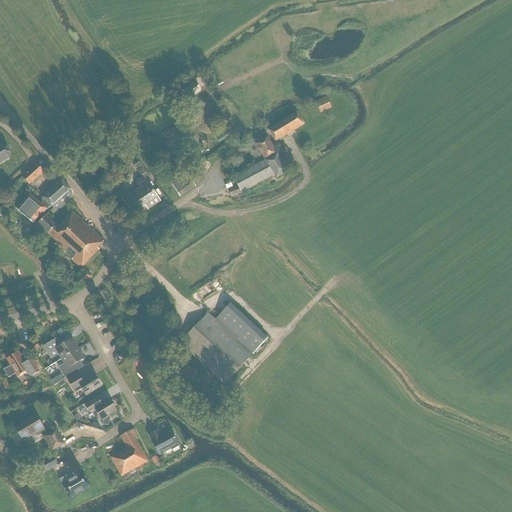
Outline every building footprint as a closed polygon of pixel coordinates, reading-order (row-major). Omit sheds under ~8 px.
[(194,82),(182,91),(189,99),(200,90),(194,82)] [(332,108),(326,95),(315,101),(321,113),(332,108)] [(301,111),(297,113),(268,130),(275,142),(304,125),(308,122),(301,111)] [(277,178),(288,171),(267,138),(263,140),(261,137),(254,141),(256,144),(256,145),(266,161),(234,178),(239,187),(229,191),(231,197),(241,193),(239,189),(242,193),(275,175),(277,178)] [(0,165),(9,160),(10,153),(7,147),(0,146),(0,165)] [(49,167),(42,160),(37,165),(23,177),(29,185),(43,172),(49,167)] [(128,193),(121,198),(135,218),(133,214),(145,206),(148,209),(160,201),(158,197),(157,197),(151,187),(153,186),(149,180),(151,179),(140,162),(136,165),(146,181),(140,185),(142,187),(129,195),(128,193)] [(180,198),(196,187),(185,172),(169,182),(180,198)] [(44,199),(50,206),(53,209),(54,208),(57,211),(73,196),(69,192),(70,190),(62,181),(43,198),(44,199)] [(47,210),(50,206),(44,199),(39,203),(29,194),(16,209),(33,224),(46,209),(47,210)] [(46,216),(38,225),(57,243),(55,244),(65,253),(66,252),(73,259),(72,260),(81,268),(99,250),(97,248),(104,242),(72,212),(58,228),(46,216)] [(80,289),(92,277),(85,270),(73,283),(80,289)] [(215,320),(208,314),(180,344),(224,385),(268,339),(231,304),(215,320)] [(44,347),(52,360),(59,355),(61,360),(78,349),(72,339),(61,346),(56,339),(44,347)] [(40,348),(36,342),(27,348),(31,354),(40,348)] [(78,349),(61,360),(68,370),(84,359),(78,349)] [(18,353),(7,360),(11,366),(4,370),(9,378),(16,374),(18,377),(29,370),(32,376),(39,372),(31,360),(26,364),(18,353)] [(94,375),(83,383),(79,376),(68,382),(75,393),(82,389),(86,396),(101,387),(94,375)] [(117,411),(110,400),(102,405),(99,399),(86,407),(89,413),(95,410),(102,421),(103,422),(102,425),(109,426),(110,418),(109,416),(117,411)] [(44,430),(35,414),(14,427),(23,442),(44,430)] [(65,444),(56,429),(43,436),(52,451),(65,444)] [(134,430),(121,437),(127,448),(111,458),(122,477),(123,476),(125,479),(131,476),(129,473),(148,462),(135,438),(137,437),(134,430)] [(149,436),(159,455),(171,449),(172,450),(179,446),(171,432),(161,438),(158,431),(149,436)] [(70,499),(91,487),(83,473),(83,474),(73,456),(62,463),(69,474),(59,480),(63,485),(62,486),(70,499)] [(155,466),(161,463),(157,456),(151,459),(155,466)] [(46,472),(42,465),(31,471),(35,478),(46,472)]
